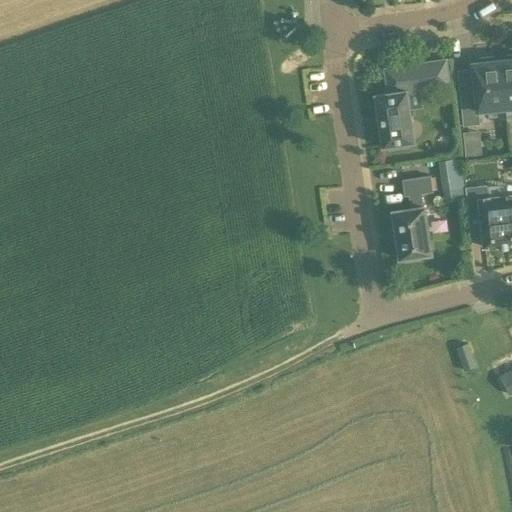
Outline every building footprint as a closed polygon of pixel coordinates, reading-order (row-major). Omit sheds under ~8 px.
[(511,54),(505,55),(505,59),(499,60),(504,107),(511,106),(511,54)] [(459,94),(462,126),(479,124),(478,110),(504,107),(499,60),(494,60),(493,56),(477,58),(477,62),(471,63),(475,93),(459,94)] [(445,59),(429,62),(432,85),(448,83),(445,59)] [(375,94),(373,94),(373,96),(374,96),(381,144),(381,146),(383,146),(383,145),(388,145),(388,149),(407,146),(406,142),(412,141),(413,141),(413,140),(405,91),(417,89),(413,64),(384,68),(387,92),(375,94)] [(449,98),(438,100),(441,117),(452,115),(449,98)] [(475,152),(475,131),(463,131),(463,152),(475,152)] [(437,160),(444,199),(464,195),(457,156),(437,160)] [(413,260),(413,256),(430,253),(423,206),(421,206),(420,194),(431,192),(429,176),(402,180),(404,196),(408,195),(410,208),(391,211),(399,258),(403,257),(404,262),(413,260)] [(511,194),(487,197),(486,184),(464,187),(467,214),(479,213),(482,246),(498,245),(498,247),(507,246),(507,244),(511,243),(511,194)] [(467,343),(455,347),(462,370),(475,366),(467,343)] [(508,395),(511,392),(511,368),(499,375),(508,395)]
